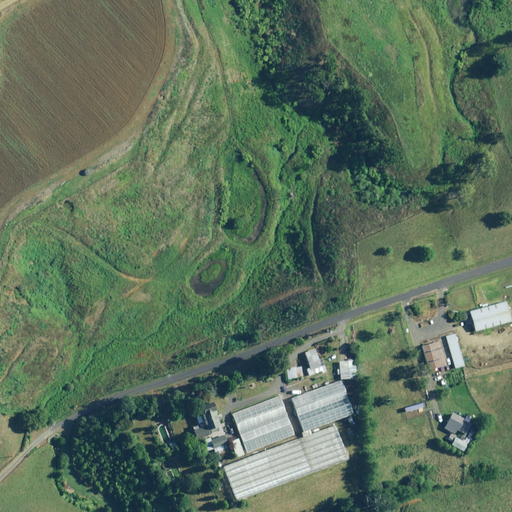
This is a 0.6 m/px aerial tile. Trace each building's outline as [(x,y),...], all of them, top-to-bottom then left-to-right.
[(511,321),(505,301),(469,312),(474,331),(511,321)] [(439,327),(440,332),(455,326),(453,321),(439,327)] [(463,366),(454,334),(445,337),(454,368),(463,366)] [(445,365),(438,342),(422,347),(429,370),(445,365)] [(314,349),(304,353),(309,367),(305,368),(308,377),(322,372),(322,374),(326,372),(321,358),(318,359),(314,349)] [(354,359),(347,360),(347,361),(339,362),(340,369),(337,369),(337,374),(340,374),(341,379),(355,378),(354,359)] [(303,376),(300,366),(296,367),(295,366),(289,368),(290,369),(286,370),(288,379),(303,376)] [(310,429),(352,414),(340,380),(289,399),(299,424),(303,437),(223,466),(235,500),(347,459),(334,425),(311,434),(310,429)] [(294,434),(279,395),(231,414),(246,453),(294,434)] [(221,430),(211,403),(192,410),(197,424),(190,426),(195,440),(221,430)] [(465,435),(471,424),(451,413),(443,428),(454,434),(456,430),(465,435)] [(226,443),(223,435),(211,440),(210,437),(202,440),(209,457),(224,451),(221,445),(226,443)] [(466,443),(454,437),(450,445),(462,451),(466,443)] [(238,438),(230,441),(236,457),(244,455),(238,438)]
